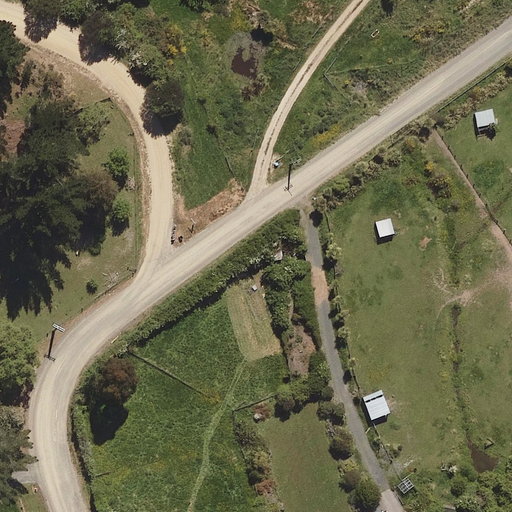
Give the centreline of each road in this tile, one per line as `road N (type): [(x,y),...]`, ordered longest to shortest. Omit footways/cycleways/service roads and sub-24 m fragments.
road 1 (residential): [(511,25),(158,283)]
road 2 (unclassified): [(0,15),(49,30),(113,70),(151,131),(161,198),(158,283)]
road 3 (residential): [(158,283),(83,341),(50,393),(47,428),(67,511)]
